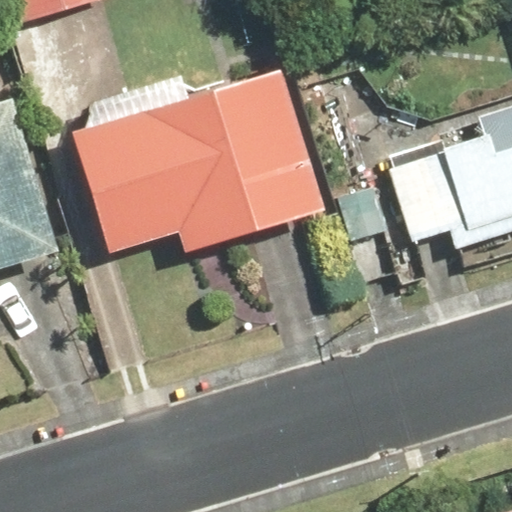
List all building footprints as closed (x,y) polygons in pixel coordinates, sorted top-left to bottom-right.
[(100,0),(5,0),(13,28),(101,3),(100,0)] [(320,217),(280,72),(187,97),(183,83),(82,111),(87,130),(68,135),(101,255),(175,235),(181,255),(320,217)] [(0,272),(51,258),(10,103),(0,105),(0,272)] [(481,140),(384,166),(404,241),(441,231),(448,254),(511,236),(511,106),(474,117),(481,140)] [(375,175),(337,185),(353,246),(391,236),(375,175)]
